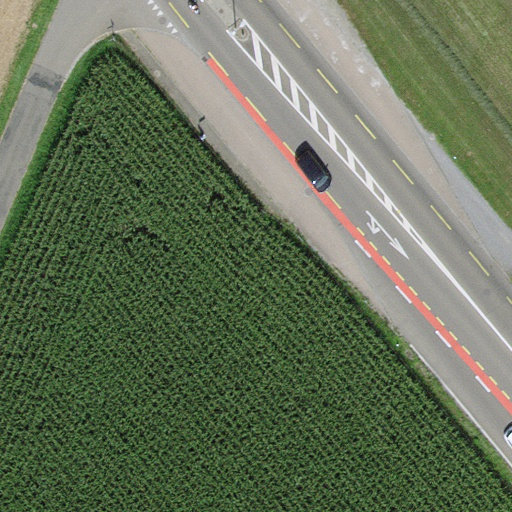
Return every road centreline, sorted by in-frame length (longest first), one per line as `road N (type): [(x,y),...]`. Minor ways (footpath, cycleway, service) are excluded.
road 1 (trunk): [(383,199),(433,345),(511,441)]
road 2 (primary): [(383,199),(214,0)]
road 3 (residential): [(0,201),(75,23),(95,0)]
road 4 (primary): [(511,352),(383,199)]
road 5 (track): [(383,199),(511,250)]
